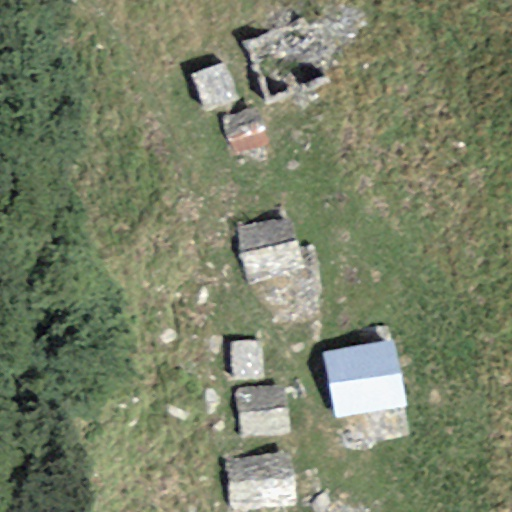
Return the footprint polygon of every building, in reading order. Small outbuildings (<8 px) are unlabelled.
[(228,69),(195,81),(207,115),(240,103),(228,69)] [(254,111),(222,125),(234,150),(266,136),(254,111)] [(294,229),(244,235),(251,286),(301,279),(294,229)] [(399,348),(329,359),(339,427),(409,417),(399,348)] [(288,390),(240,396),(246,437),(293,431),(288,390)] [(298,511),(293,459),(233,465),(238,511),(298,511)]
